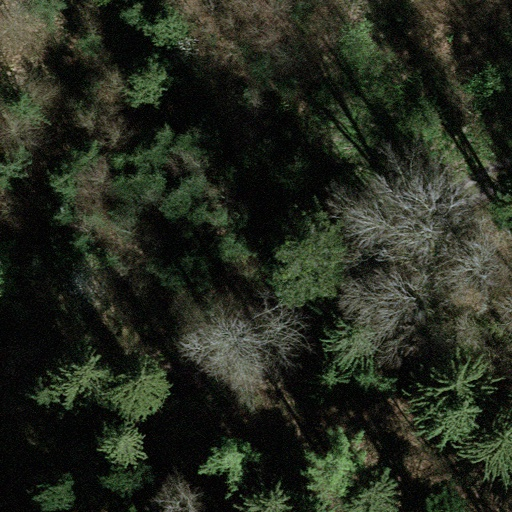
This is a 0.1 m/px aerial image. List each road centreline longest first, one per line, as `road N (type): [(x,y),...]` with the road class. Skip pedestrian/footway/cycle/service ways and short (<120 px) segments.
road 1 (track): [(0,504),(511,176)]
road 2 (track): [(75,0),(0,376)]
